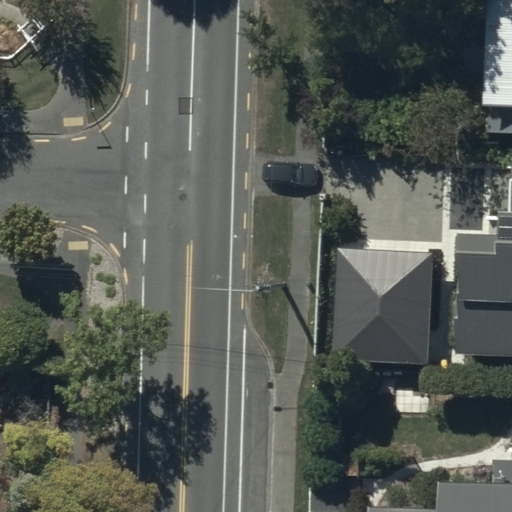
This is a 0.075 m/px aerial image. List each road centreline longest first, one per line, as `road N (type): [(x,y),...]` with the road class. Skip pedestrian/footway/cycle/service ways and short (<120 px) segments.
road 1 (tertiary): [(187,190),(180,511)]
road 2 (tertiary): [(194,0),(187,190)]
road 3 (unclassified): [(0,185),(187,190)]
